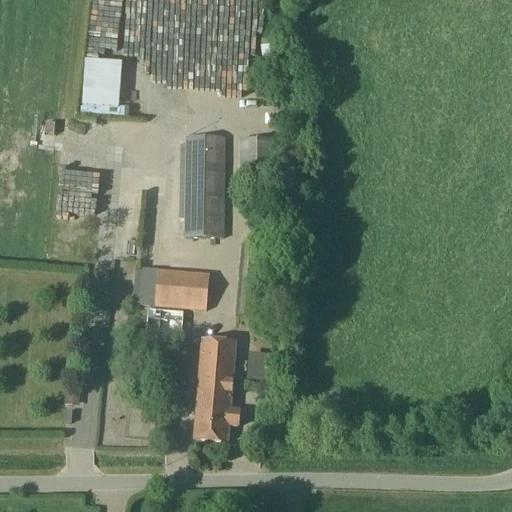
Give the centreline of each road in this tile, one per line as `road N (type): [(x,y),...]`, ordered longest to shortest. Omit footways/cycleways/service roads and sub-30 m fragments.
road 1 (unclassified): [(511,482),(0,484)]
road 2 (unknown): [(106,486),(98,332),(117,188),(187,90)]
